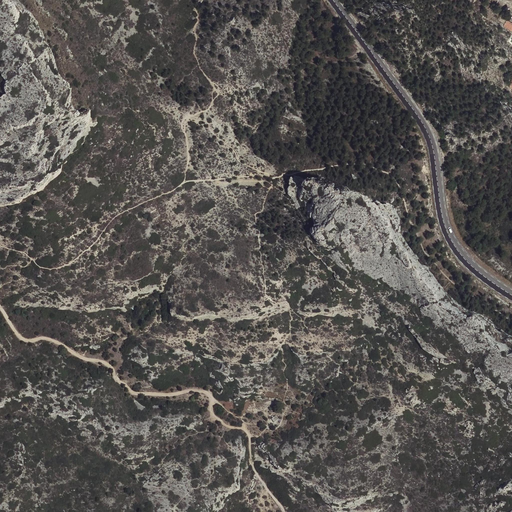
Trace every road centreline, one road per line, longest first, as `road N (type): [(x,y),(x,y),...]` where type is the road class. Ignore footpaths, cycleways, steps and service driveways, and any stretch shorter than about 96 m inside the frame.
road 1 (tertiary): [(333,0),(429,134),(452,241),(511,294)]
road 2 (track): [(0,306),(16,334),(46,337),(79,358),(107,363),(133,393),(207,390),(212,413),(247,432)]
